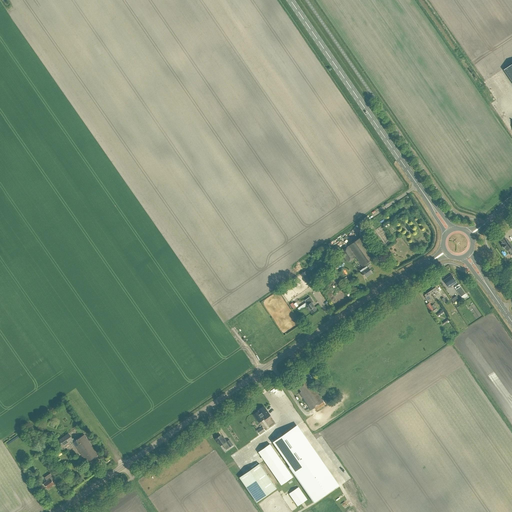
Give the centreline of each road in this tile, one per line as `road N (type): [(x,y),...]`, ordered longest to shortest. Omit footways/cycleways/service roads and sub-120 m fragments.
road 1 (tertiary): [(57,511),(373,293),(445,252)]
road 2 (primary): [(450,231),(290,0)]
